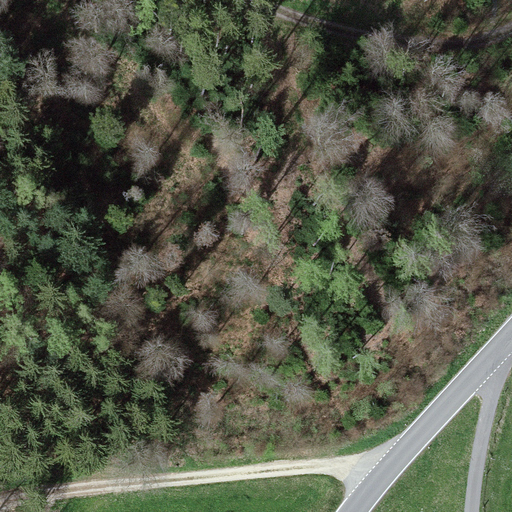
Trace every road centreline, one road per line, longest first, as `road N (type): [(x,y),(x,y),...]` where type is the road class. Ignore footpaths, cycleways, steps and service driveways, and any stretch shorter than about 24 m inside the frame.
road 1 (track): [(0,505),(395,456)]
road 2 (track): [(265,0),(349,35),(460,44),(511,27)]
road 3 (tertiary): [(352,511),(496,342)]
road 4 (unclassified): [(472,511),(496,342)]
